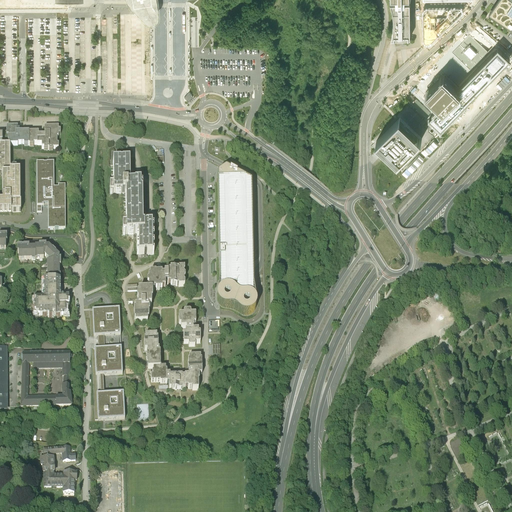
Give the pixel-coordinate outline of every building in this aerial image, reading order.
[(127,0),(128,1),(132,6),(138,12),(142,16),(145,18),(145,19),(148,20),(151,20),(154,20),(156,18),(157,16),(158,13),(158,11),(157,5),(157,1),(156,0),(127,0)] [(390,0),(391,1),(392,5),(393,9),(394,14),(394,18),(394,23),(393,31),(392,36),(411,36),(410,1),(406,1),(405,0),(390,0)] [(424,16),(423,16),(423,25),(425,25),(424,29),(425,37),(426,39),(427,40),(429,40),(431,39),(433,37),(436,34),(439,31),(440,30),(447,23),(452,18),(455,15),(461,10),(462,8),(461,6),(460,5),(457,5),(457,0),(438,0),(433,0),(428,0),(424,0),(424,3),(424,7),(424,16)] [(511,0),(497,0),(489,13),(510,28),(511,28),(511,29),(511,0)] [(429,117),(441,128),(510,58),(498,46),(457,88),(459,90),(458,91),(443,76),(427,93),(441,108),(440,108),(439,107),(429,117)] [(469,46),(464,51),(471,58),(476,53),(469,46)] [(189,92),(184,97),(188,101),(192,97),(191,95),(191,94),(189,92)] [(413,103),(411,100),(395,116),(373,139),(374,140),(375,141),(371,145),(376,150),(384,157),(398,172),(438,131),(440,129),(439,129),(438,127),(429,119),(421,111),(420,109),(413,103)] [(20,127),(9,127),(9,132),(9,136),(11,136),(11,137),(10,137),(10,141),(10,145),(12,145),(20,145),(20,144),(23,144),(26,144),(26,145),(30,145),(31,145),(31,133),(31,132),(20,132),(20,127)] [(41,133),(31,133),(31,145),(36,145),(36,144),(44,144),(44,148),(46,148),(46,149),(53,149),(55,149),(55,148),(61,148),(61,144),(60,144),(60,137),(61,137),(61,134),(63,134),(63,130),(61,130),(61,127),(47,127),(47,135),(41,135),(41,133)] [(0,174),(4,174),(13,174),(13,170),(12,145),(10,145),(5,145),(5,141),(2,141),(2,147),(0,147),(0,174)] [(128,184),(130,184),(130,179),(130,160),(123,160),(123,154),(121,154),(120,154),(120,160),(115,160),(114,160),(113,160),(113,168),(113,172),(113,177),(113,184),(110,184),(110,192),(110,194),(112,194),(112,192),(116,192),(116,194),(121,194),(121,192),(123,192),(126,192),(128,192),(128,184)] [(37,163),(37,206),(40,206),(44,206),(44,204),(46,204),(49,204),(49,206),(48,226),(48,229),(55,229),(55,228),(58,228),(58,229),(66,229),(65,186),(59,186),(58,188),(57,188),(54,188),(54,162),(49,162),(47,162),(47,164),(43,164),(43,163),(37,163)] [(13,174),(4,174),(5,201),(0,201),(0,210),(15,211),(23,211),(23,201),(22,201),(22,170),(13,170),(13,174)] [(249,296),(248,296),(253,296),(252,274),(252,270),(252,260),(252,256),(252,251),(251,184),(226,172),(225,172),(223,173),(219,176),(217,177),(218,256),(219,289),(225,288),(225,290),(221,290),(219,292),(217,294),(217,296),(217,299),(217,301),(218,304),(220,306),(222,307),(225,308),(227,308),(230,308),(232,306),(234,305),(235,302),(236,300),(236,298),(236,295),(235,293),(233,291),(231,290),(231,288),(236,288),(236,296),(241,296),(241,297),(240,298),(239,299),(238,300),(237,301),(237,302),(236,303),(236,304),(236,305),(236,306),(236,307),(236,308),(236,309),(237,310),(237,311),(238,312),(239,313),(240,314),(241,314),(242,315),(243,316),(244,316),(246,316),(248,316),(249,315),(250,315),(252,314),(253,313),(254,312),(255,311),(256,309),(256,306),(256,305),(256,304),(255,302),(255,301),(254,300),(253,298),(251,297),(250,297),(249,296)] [(144,233),(144,225),(146,225),(146,224),(145,222),(145,220),(143,220),(142,191),(141,191),(141,183),(134,183),(134,184),(130,184),(128,184),(128,192),(126,192),(126,197),(126,206),(126,226),(122,226),(123,235),(125,235),(125,233),(129,233),(129,235),(131,235),(133,235),(133,233),(138,233),(144,233)] [(146,225),(144,225),(144,233),(138,233),(138,254),(145,254),(147,254),(148,254),(152,254),(152,224),(146,224),(146,225)] [(33,248),(33,249),(33,260),(42,259),(42,257),(43,257),(47,247),(45,247),(33,248)] [(43,257),(47,261),(47,263),(57,267),(58,267),(58,263),(58,260),(57,260),(57,257),(47,247),(43,257)] [(17,253),(17,261),(33,261),(33,260),(33,249),(28,249),(15,249),(15,253),(17,253)] [(57,270),(57,267),(47,263),(45,263),(46,281),(57,281),(57,270)] [(149,273),(150,276),(148,276),(148,280),(147,281),(147,284),(148,285),(148,287),(148,291),(152,290),(152,291),(154,291),(154,289),(155,289),(155,290),(162,290),(162,288),(165,288),(165,283),(166,283),(167,283),(167,284),(170,284),(170,286),(179,286),(185,286),(185,283),(184,283),(184,279),(185,279),(185,276),(184,275),(184,272),(184,268),(178,268),(178,269),(170,269),(170,271),(167,271),(167,274),(166,274),(164,274),(164,275),(162,275),(162,273),(156,273),(149,273)] [(57,291),(57,288),(42,288),(42,300),(32,300),(32,316),(40,316),(40,318),(44,317),(44,316),(47,316),(47,317),(50,317),(50,316),(54,316),(54,317),(58,317),(58,316),(65,316),(65,299),(58,299),(58,297),(57,291)] [(149,307),(151,306),(151,300),(152,300),(152,291),(152,290),(148,291),(143,291),(142,291),(138,291),(138,294),(137,294),(137,298),(137,301),(138,301),(138,305),(138,306),(135,306),(135,309),(134,309),(134,319),(135,319),(135,322),(148,322),(148,319),(149,319),(149,315),(148,313),(149,313),(149,309),(149,308),(149,307)] [(94,349),(94,350),(94,354),(94,358),(95,367),(95,371),(95,376),(99,376),(100,394),(96,394),(96,399),(97,403),(97,412),(97,416),(97,421),(98,421),(125,420),(123,393),(118,393),(104,394),(103,376),(117,375),(122,375),(121,348),(120,348),(105,349),(104,341),(104,336),(120,336),(119,309),(109,309),(92,310),(94,337),(98,337),(98,341),(99,349),(94,349)] [(183,336),(184,344),(188,344),(188,346),(189,347),(195,347),(196,345),(196,344),(200,343),(200,334),(198,334),(198,331),(193,331),(193,330),(193,328),(194,328),(194,325),(196,325),(195,319),(195,315),(191,316),(190,315),(190,313),(184,313),(184,314),(184,316),(179,316),(179,326),(181,326),(181,328),(186,328),(186,331),(185,331),(185,332),(185,333),(185,334),(183,334),(183,336)] [(220,332),(220,320),(210,320),(210,332),(220,332)] [(148,366),(148,369),(150,369),(153,369),(160,368),(160,367),(160,353),(159,353),(159,351),(159,350),(158,350),(158,338),(157,337),(157,334),(145,335),(145,338),(144,338),(144,348),(144,351),(147,351),(147,353),(146,353),(146,356),(147,366),(148,366)] [(220,345),(208,345),(208,356),(220,355),(220,345)] [(10,349),(0,348),(0,412),(10,412),(10,349)] [(69,364),(69,353),(49,353),(23,353),(22,353),(22,364),(25,364),(29,364),(33,364),(62,364),(69,364)] [(188,377),(185,377),(185,389),(188,388),(188,390),(191,389),(192,389),(192,391),(198,391),(198,383),(198,382),(199,382),(199,378),(199,375),(202,375),(201,359),(200,359),(200,356),(189,357),(189,360),(188,360),(188,373),(189,373),(189,374),(189,375),(188,375),(188,377)] [(25,364),(22,364),(20,407),(55,407),(55,402),(55,397),(27,397),(29,364),(25,364)] [(69,364),(62,364),(62,369),(62,377),(63,377),(69,377),(70,364),(69,364)] [(160,368),(153,369),(153,370),(153,371),(153,372),(152,372),(152,375),(152,376),(150,376),(151,382),(159,382),(160,383),(166,383),(166,384),(168,384),(169,384),(169,390),(175,390),(176,390),(180,390),(182,390),(182,389),(185,389),(185,377),(182,377),(182,376),(178,376),(178,377),(170,377),(170,375),(168,375),(167,375),(167,371),(166,371),(166,368),(160,368)] [(62,397),(55,397),(55,402),(55,407),(72,407),(71,401),(70,392),(68,392),(62,391),(62,397)] [(54,456),(57,456),(56,449),(42,450),(43,459),(54,459),(54,457),(54,456)] [(55,467),(54,459),(43,459),(39,459),(39,467),(41,467),(42,475),(55,475),(55,467)] [(511,459),(498,465),(502,476),(511,472),(511,459)] [(62,473),(62,476),(62,490),(62,494),(74,494),(74,488),(74,482),(76,482),(77,473),(62,473)] [(59,475),(55,475),(42,475),(43,489),(62,490),(62,476),(59,475)]
